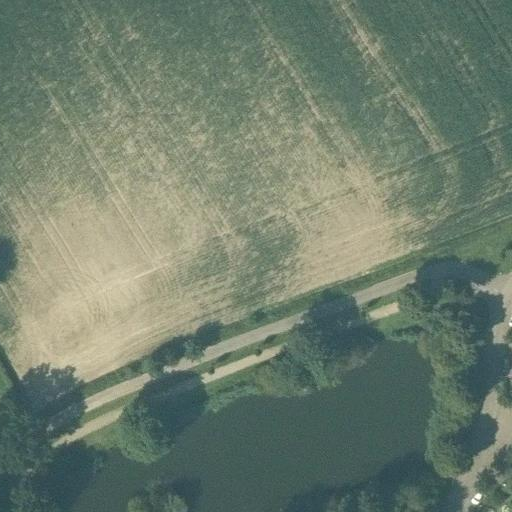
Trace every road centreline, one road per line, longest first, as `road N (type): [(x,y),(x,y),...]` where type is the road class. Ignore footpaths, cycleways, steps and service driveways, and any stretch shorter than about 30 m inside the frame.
road 1 (residential): [(0,459),(84,402),(409,274),(455,266),(511,273)]
road 2 (residential): [(500,410),(511,286)]
